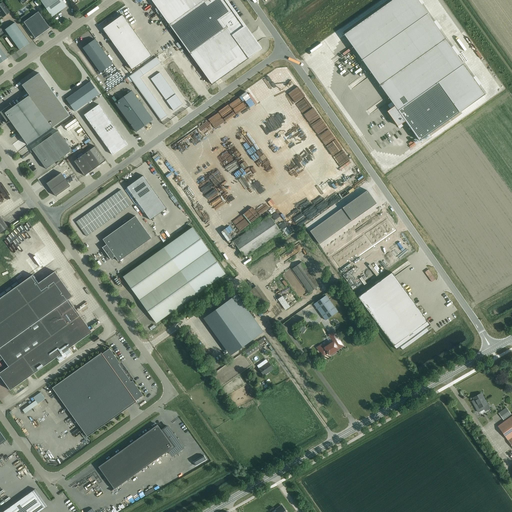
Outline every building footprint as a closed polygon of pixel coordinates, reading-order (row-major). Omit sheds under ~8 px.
[(52,17),(67,6),(62,0),(41,0),(40,1),(52,17)] [(251,56),(248,58),(232,35),(244,27),(225,0),(151,0),(212,85),(251,56)] [(419,141),(485,95),(417,0),(392,0),(344,34),(395,106),(387,111),(398,126),(405,121),(419,141)] [(0,4),(0,13),(3,17),(9,12),(2,3),(0,4)] [(21,18),(35,38),(50,28),(38,12),(33,16),(29,11),(21,18)] [(122,15),(103,29),(132,70),(152,56),(122,15)] [(20,50),(29,43),(15,22),(5,29),(20,50)] [(112,64),(95,39),(83,48),(100,73),(112,64)] [(159,61),(168,55),(165,51),(156,57),(159,61)] [(159,61),(162,65),(171,59),(168,55),(159,61)] [(175,64),(171,59),(162,65),(166,70),(175,64)] [(175,64),(166,70),(169,75),(178,69),(175,64)] [(181,73),(178,69),(169,75),(172,79),(181,73)] [(136,72),(129,76),(135,85),(142,80),(139,77),(136,72)] [(181,73),(172,79),(176,85),(185,79),(181,73)] [(180,91),(189,85),(185,79),(176,85),(180,91)] [(66,99),(71,106),(75,112),(99,94),(96,89),(90,82),(66,99)] [(144,83),(137,87),(139,91),(146,86),(144,83)] [(189,85),(180,91),(185,96),(193,90),(189,85)] [(146,86),(139,91),(142,94),(148,89),(146,86)] [(148,89),(142,94),(144,97),(151,92),(148,89)] [(193,90),(185,96),(188,102),(197,95),(193,90)] [(153,120),(132,91),(115,103),(136,132),(153,120)] [(151,92),(144,97),(146,100),(153,96),(151,92)] [(171,97),(166,101),(169,104),(178,98),(175,94),(171,97)] [(28,145),(52,127),(29,95),(13,107),(11,104),(0,112),(8,123),(10,121),(28,145)] [(153,96),(146,100),(149,104),(155,99),(153,96)] [(178,98),(169,104),(171,107),(180,101),(178,98)] [(155,99),(149,104),(151,107),(158,102),(155,99)] [(180,101),(171,107),(173,111),(182,104),(180,101)] [(158,102),(151,107),(153,110),(160,105),(158,102)] [(97,117),(104,112),(99,104),(91,110),(97,117)] [(160,105),(153,110),(156,113),(162,109),(160,105)] [(162,109),(156,113),(158,117),(165,112),(162,109)] [(97,117),(91,110),(84,115),(89,122),(97,117)] [(104,112),(97,117),(99,121),(107,115),(104,112)] [(165,112),(158,117),(160,120),(167,115),(165,112)] [(109,119),(107,115),(99,121),(102,124),(109,119)] [(92,126),(99,121),(97,117),(89,122),(92,126)] [(102,124),(104,128),(112,123),(109,119),(102,124)] [(102,124),(99,121),(92,126),(94,130),(102,124)] [(115,127),(112,123),(104,128),(108,133),(115,127)] [(94,130),(97,133),(104,128),(102,124),(94,130)] [(108,133),(111,137),(119,132),(115,127),(108,133)] [(108,133),(104,128),(97,133),(100,138),(108,133)] [(46,169),(72,150),(58,131),(32,149),(46,169)] [(122,137),(119,132),(111,137),(115,142),(122,137)] [(100,138),(104,143),(111,137),(108,133),(100,138)] [(115,142),(111,137),(104,143),(107,148),(115,142)] [(120,150),(127,144),(122,137),(115,142),(120,150)] [(115,142),(107,148),(112,155),(120,150),(115,142)] [(90,149),(82,155),(93,170),(101,164),(90,149)] [(82,155),(74,161),(84,176),(93,170),(82,155)] [(61,173),(46,183),(51,190),(66,179),(61,173)] [(143,176),(127,187),(150,220),(161,212),(166,208),(143,176)] [(66,179),(51,190),(56,196),(70,186),(66,179)] [(310,231),(319,244),(376,203),(367,190),(310,231)] [(102,247),(106,253),(111,260),(111,259),(115,256),(119,261),(151,238),(135,216),(103,239),(106,244),(102,247)] [(263,218),(238,236),(239,238),(234,242),(241,253),(238,255),(241,259),(280,231),(270,216),(264,220),(263,218)] [(386,217),(380,222),(383,226),(389,222),(386,217)] [(384,228),(383,226),(380,222),(376,225),(380,231),(384,228)] [(386,230),(392,226),(389,222),(383,226),(384,228),(386,230)] [(372,228),(376,234),(380,231),(376,225),(372,228)] [(395,230),(392,226),(386,230),(389,235),(395,230)] [(139,300),(209,250),(192,227),(164,247),(123,277),(139,300)] [(367,230),(372,237),(376,234),(372,228),(367,230)] [(384,228),(380,231),(385,238),(389,235),(386,230),(384,228)] [(363,233),(368,240),(372,237),(367,230),(363,233)] [(381,241),(385,238),(380,231),(376,234),(381,241)] [(377,244),(381,241),(376,234),(372,237),(377,244)] [(377,244),(372,237),(368,240),(372,246),(377,244)] [(400,237),(393,242),(396,247),(402,255),(409,250),(400,237)] [(396,247),(364,270),(369,278),(402,255),(396,247)] [(209,250),(139,300),(156,323),(225,274),(209,250)] [(343,267),(338,261),(335,263),(340,270),(343,267)] [(309,293),(319,286),(302,262),(292,269),(309,293)] [(364,270),(359,273),(365,281),(369,278),(364,270)] [(68,299),(72,296),(55,271),(38,283),(33,275),(0,298),(0,360),(3,358),(8,366),(0,372),(0,376),(10,390),(92,332),(68,299)] [(392,272),(358,297),(397,350),(400,347),(402,350),(429,331),(427,328),(430,325),(392,272)] [(359,273),(355,276),(361,284),(365,281),(359,273)] [(355,276),(351,279),(357,287),(361,284),(355,276)] [(351,279),(347,282),(353,290),(357,287),(351,279)] [(281,282),(272,287),(273,290),(273,292),(276,297),(276,298),(279,299),(284,307),(288,305),(287,305),(288,292),(290,296),(292,295),(292,296),(294,294),(295,292),(290,284),(289,285),(288,290),(284,290),(284,287),(286,286),(281,285),(281,282)] [(233,352),(262,332),(235,295),(207,316),(233,352)] [(338,311),(326,295),(314,304),(325,320),(338,311)] [(334,332),(330,335),(334,342),(327,346),(326,345),(320,348),(324,355),(328,352),(329,354),(331,353),(332,354),(335,352),(334,351),(342,346),(334,332)] [(263,346),(260,342),(248,351),(251,355),(263,346)] [(119,364),(120,363),(109,348),(102,354),(101,352),(101,353),(52,388),(84,432),(81,434),(85,439),(136,402),(137,402),(136,401),(143,395),(132,381),(131,382),(125,374),(126,373),(125,371),(124,372),(119,364)] [(261,366),(259,368),(264,376),(273,369),(268,362),(262,365),(261,366)] [(38,404),(45,399),(41,392),(33,397),(36,400),(23,410),(25,413),(31,408),(30,407),(37,402),(38,404)] [(483,406),(487,404),(481,393),(473,398),(474,400),(472,401),(478,412),(484,409),(483,406)] [(503,420),(511,414),(506,408),(499,413),(503,420)] [(511,415),(498,426),(508,440),(511,437),(511,415)] [(111,491),(168,450),(172,455),(183,447),(168,426),(162,431),(157,425),(98,467),(114,489),(111,491)] [(39,511),(47,506),(35,489),(1,511),(39,511)]
